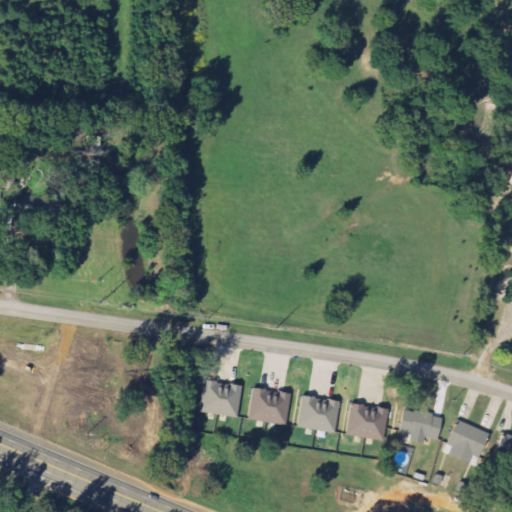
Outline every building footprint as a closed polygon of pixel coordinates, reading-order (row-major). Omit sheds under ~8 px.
[(511,156),(502,155),(496,181),(511,184),(511,156)] [(237,418),(240,386),(201,382),(198,413),(237,418)] [(289,393),(250,389),(248,421),(286,425),(289,393)] [(295,428),(333,433),(338,402),(300,396),(295,428)] [(343,436),(383,441),(388,410),(348,405),(343,436)] [(396,433),(436,439),(440,416),(400,410),(396,433)] [(487,433),(454,420),(444,445),(450,447),(447,455),(474,466),(487,433)] [(490,456),(511,463),(511,438),(498,433),(490,456)]
